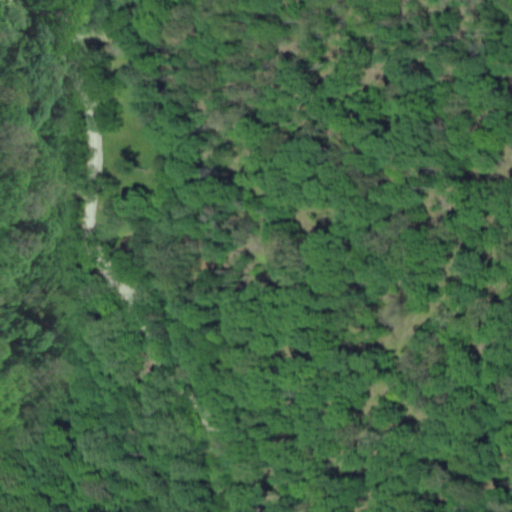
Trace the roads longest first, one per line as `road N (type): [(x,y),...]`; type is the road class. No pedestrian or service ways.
road 1 (track): [(67,44),(135,35),(166,155),(228,156),(322,45),(511,20)]
road 2 (residential): [(258,511),(243,461),(166,367),(86,237),(92,125),(67,44),(70,0)]
